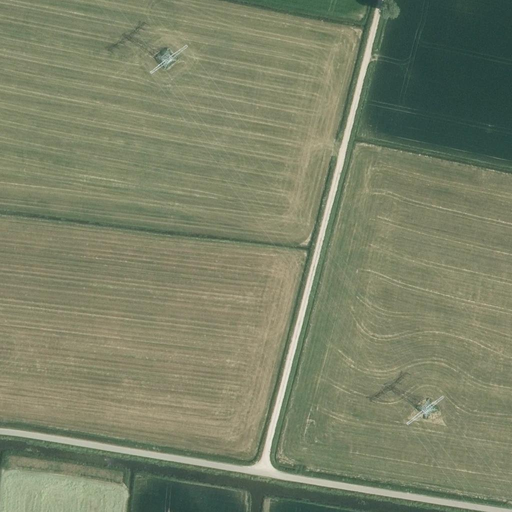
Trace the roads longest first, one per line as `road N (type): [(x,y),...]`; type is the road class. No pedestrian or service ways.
road 1 (unclassified): [(510,511),(0,431)]
road 2 (track): [(381,0),(262,473)]
